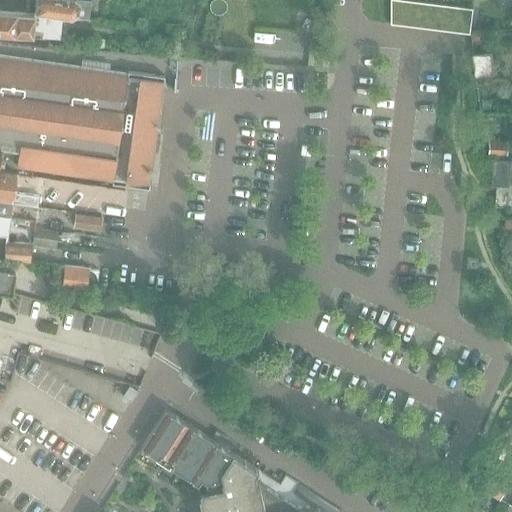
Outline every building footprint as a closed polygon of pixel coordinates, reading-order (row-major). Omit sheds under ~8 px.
[(36,0),(34,12),(61,16),(67,17),(89,18),(90,0),(36,0)] [(399,25),(402,0),(398,0),(390,0),(387,24),(399,25)] [(410,26),(414,2),(402,0),(399,25),(410,26)] [(422,28),(426,3),(414,2),(410,26),(422,28)] [(434,29),(437,5),(426,3),(422,28),(434,29)] [(446,31),(449,6),(437,5),(434,29),(446,31)] [(458,32),(461,8),(449,6),(446,31),(458,32)] [(461,8),(458,32),(469,34),(472,9),(461,8)] [(61,16),(34,12),(34,13),(0,9),(0,33),(1,33),(59,36),(61,16)] [(490,53),(472,55),(474,75),(492,73),(490,53)] [(0,102),(158,126),(164,80),(128,75),(0,56),(0,102)] [(150,182),(158,126),(0,102),(0,148),(1,149),(19,151),(17,165),(113,178),(114,177),(150,182)] [(490,185),(508,186),(510,160),(492,159),(490,185)] [(16,173),(0,170),(0,200),(10,202),(10,201),(36,205),(36,206),(38,194),(13,191),(16,173)] [(74,225),(99,227),(100,215),(75,212),(74,225)] [(503,228),(511,228),(511,218),(504,218),(503,228)] [(33,227),(31,243),(56,245),(58,230),(33,227)] [(6,234),(0,233),(0,255),(3,256),(29,259),(31,243),(5,240),(6,234)] [(87,289),(89,269),(89,266),(43,261),(42,271),(62,274),(61,286),(87,289)] [(0,266),(0,290),(10,292),(13,269),(0,266)] [(89,269),(87,289),(96,290),(98,270),(89,269)] [(180,300),(191,302),(195,278),(183,276),(180,300)] [(54,300),(56,286),(24,281),(22,296),(54,300)] [(129,384),(122,395),(125,397),(130,401),(135,394),(137,390),(129,384)] [(98,511),(97,511),(96,511),(326,511),(316,506),(312,511),(310,511),(303,511),(255,479),(254,474),(258,468),(210,438),(165,409),(141,447),(196,482),(202,511),(98,511)] [(484,476),(476,488),(485,493),(493,481),(484,476)]
